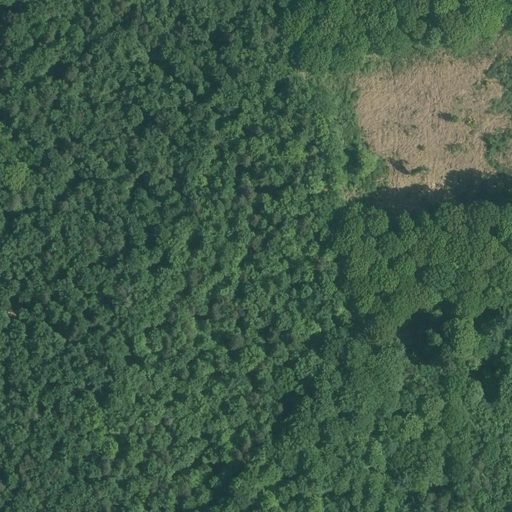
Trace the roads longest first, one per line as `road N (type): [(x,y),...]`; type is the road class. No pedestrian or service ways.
road 1 (track): [(288,0),(359,366)]
road 2 (track): [(359,366),(312,442),(247,511)]
road 3 (track): [(511,316),(402,337),(359,366)]
road 4 (track): [(359,366),(392,511)]
